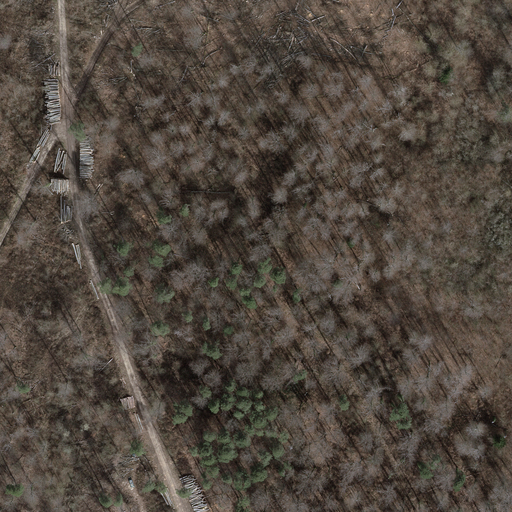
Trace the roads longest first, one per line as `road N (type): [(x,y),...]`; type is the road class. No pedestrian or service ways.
road 1 (track): [(61,0),(76,205),(184,511)]
road 2 (track): [(0,241),(66,109)]
road 3 (track): [(140,0),(119,15),(66,109)]
